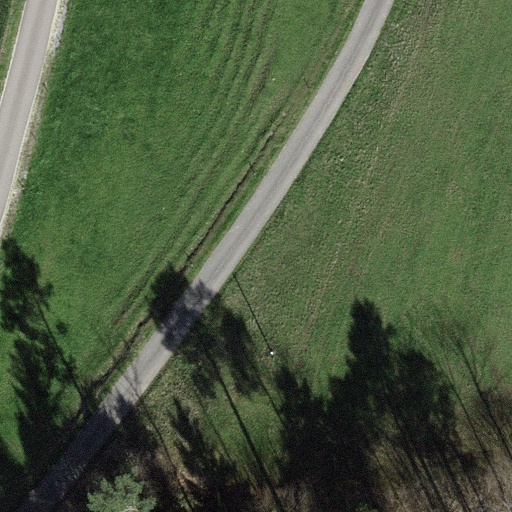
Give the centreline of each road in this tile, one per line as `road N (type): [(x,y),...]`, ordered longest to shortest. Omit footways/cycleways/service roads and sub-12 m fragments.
road 1 (track): [(51,511),(239,246),(374,0)]
road 2 (unclassified): [(32,0),(0,135)]
